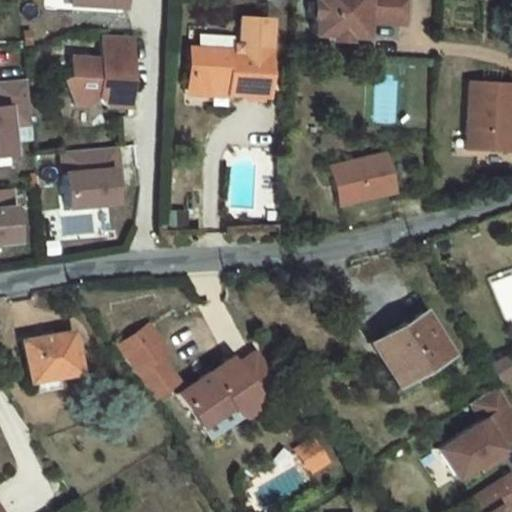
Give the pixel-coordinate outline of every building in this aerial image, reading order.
[(319,0),(319,3),(313,3),(312,21),(318,21),(317,39),(334,38),(335,46),(354,47),(354,40),(371,40),(372,21),(409,22),(409,0),(319,0)] [(237,51),(274,53),(275,20),(245,19),(243,46),(238,46),(237,51)] [(135,38),(105,37),(104,58),(75,57),(74,77),(67,81),(79,103),(92,96),(102,96),(109,104),(132,105),(135,38)] [(195,49),(193,82),(231,83),(231,94),(270,96),(274,53),(237,51),(195,49)] [(0,156),(16,155),(13,127),(30,125),(26,81),(0,83),(0,156)] [(231,97),(231,94),(231,83),(193,82),(193,95),(231,97)] [(508,151),(511,85),(468,82),(464,149),(508,151)] [(74,206),(122,202),(118,149),(63,153),(65,173),(71,172),(74,206)] [(395,194),(386,153),(331,165),(340,207),(395,194)] [(0,243),(26,241),(23,209),(15,209),(13,189),(0,190),(0,243)] [(152,338),(134,312),(128,316),(146,343),(152,338)] [(375,345),(397,384),(450,353),(426,314),(375,345)] [(146,343),(128,316),(103,334),(121,360),(146,343)] [(65,363),(58,322),(11,331),(15,362),(39,358),(41,368),(42,367),(65,363)] [(237,340),(218,354),(223,360),(241,347),(237,340)] [(163,367),(146,343),(121,360),(138,385),(163,367)] [(213,346),(162,382),(186,415),(215,394),(220,402),(228,404),(245,392),(242,389),(261,375),(241,347),(223,360),(218,354),(213,346)] [(39,358),(15,362),(17,372),(19,372),(41,368),(39,358)] [(41,368),(19,372),(22,385),(45,381),(42,367),(41,368)] [(509,413),(484,370),(456,386),(467,403),(420,431),(438,461),(465,445),(488,432),(485,427),(509,413)] [(307,441),(295,424),(280,434),(292,452),(307,441)] [(488,432),(465,445),(468,451),(491,438),(488,432)] [(303,475),(324,464),(317,451),(296,462),(303,475)] [(493,458),(448,484),(459,501),(439,511),(491,511),(483,496),(507,482),(493,458)]
